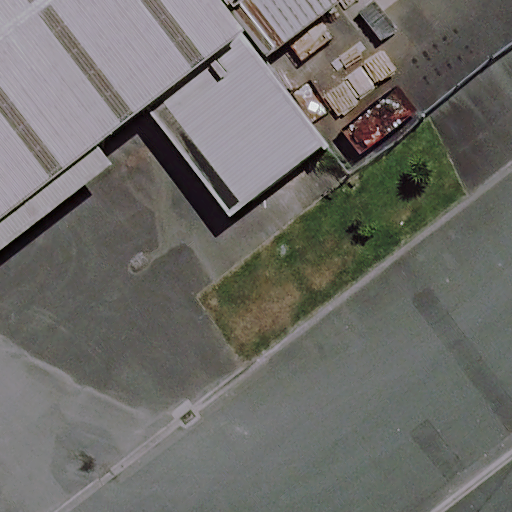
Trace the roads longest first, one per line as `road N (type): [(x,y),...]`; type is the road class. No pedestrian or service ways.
road 1 (unclassified): [(511,306),(243,511)]
road 2 (unknown): [(395,395),(488,511)]
